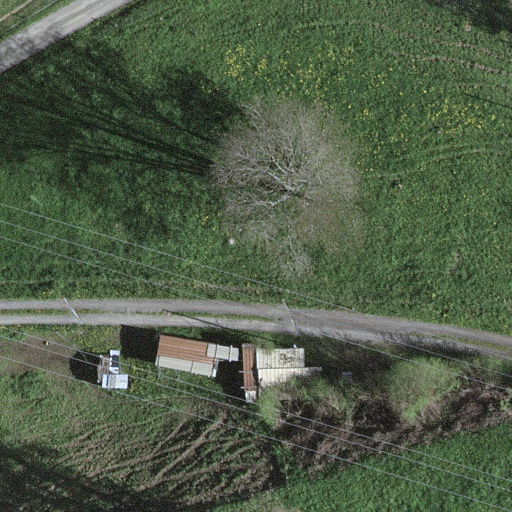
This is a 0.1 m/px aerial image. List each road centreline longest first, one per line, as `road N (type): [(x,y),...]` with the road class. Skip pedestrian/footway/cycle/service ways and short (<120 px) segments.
road 1 (residential): [(0,313),(288,318),(511,348)]
road 2 (residential): [(109,0),(0,59)]
